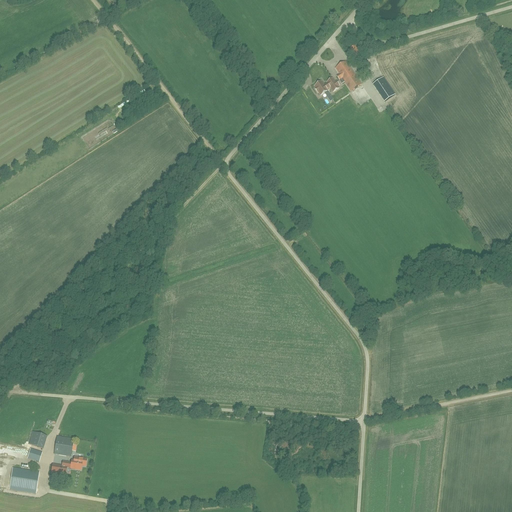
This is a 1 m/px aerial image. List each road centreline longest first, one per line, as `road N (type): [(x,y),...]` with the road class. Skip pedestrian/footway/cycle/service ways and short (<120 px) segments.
road 1 (unclassified): [(363,421),(364,345),(225,162),(346,21),(371,40),(390,42),(511,6)]
road 2 (unclassified): [(363,421),(14,391)]
road 3 (track): [(14,391),(225,162)]
road 4 (track): [(225,162),(93,0)]
road 5 (track): [(363,421),(511,391)]
